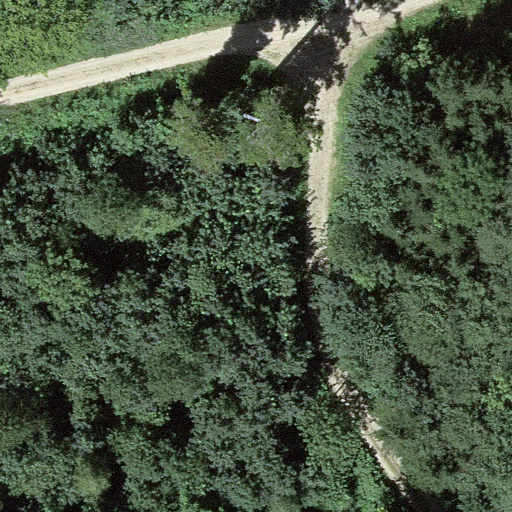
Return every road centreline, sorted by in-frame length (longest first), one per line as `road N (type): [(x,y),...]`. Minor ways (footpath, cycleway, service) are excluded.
road 1 (track): [(357,15),(310,248),(326,363),(425,511)]
road 2 (track): [(0,96),(357,15)]
